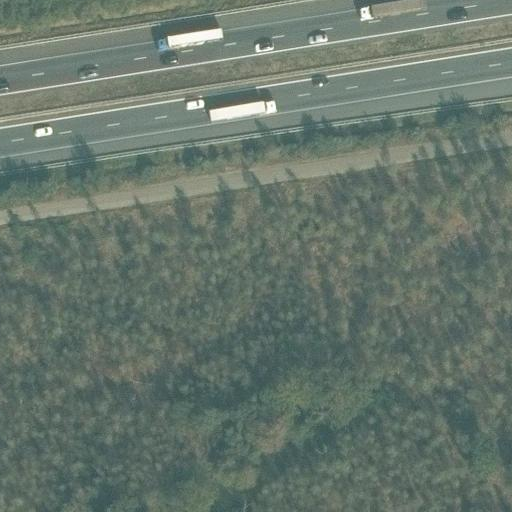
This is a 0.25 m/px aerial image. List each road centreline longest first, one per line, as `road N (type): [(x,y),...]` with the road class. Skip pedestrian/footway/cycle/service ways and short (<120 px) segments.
road 1 (unclassified): [(0,217),(511,136)]
road 2 (motorway): [(0,142),(511,62)]
road 3 (motorway): [(511,0),(0,80)]
